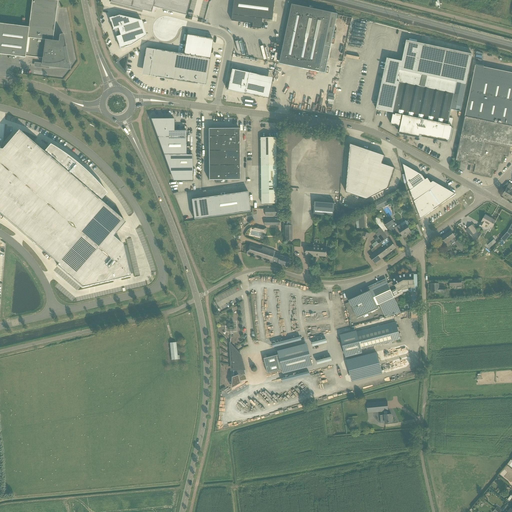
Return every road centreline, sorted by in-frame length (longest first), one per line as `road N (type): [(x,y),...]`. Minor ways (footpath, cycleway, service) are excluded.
road 1 (unclassified): [(55,312),(155,288),(161,267),(129,196),(109,172),(61,132),(0,106)]
road 2 (unclassified): [(486,195),(352,125),(216,109)]
road 3 (unclassified): [(433,511),(424,469),(419,246)]
road 4 (unclassified): [(196,297),(254,269),(346,282),(419,246)]
road 5 (secondary): [(183,511),(207,386),(196,297)]
road 6 (unclassified): [(0,354),(196,297)]
road 7 (secondary): [(196,297),(134,140)]
road 8 (unknown): [(5,80),(11,62),(54,70),(74,63),(63,11)]
road 9 (track): [(511,33),(388,0)]
road 10 (unclassified): [(175,26),(225,35),(216,109)]
